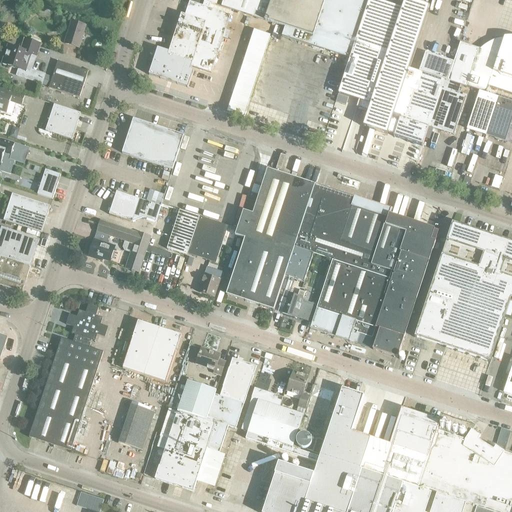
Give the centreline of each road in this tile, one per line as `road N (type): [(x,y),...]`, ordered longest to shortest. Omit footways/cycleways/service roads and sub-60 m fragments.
road 1 (unclassified): [(511,421),(51,271)]
road 2 (unclassified): [(511,220),(113,89)]
road 3 (unclassified): [(185,511),(0,449)]
road 4 (unclassified): [(51,271),(113,89)]
